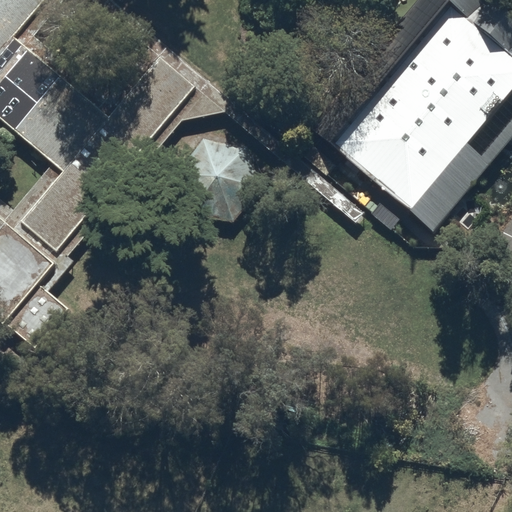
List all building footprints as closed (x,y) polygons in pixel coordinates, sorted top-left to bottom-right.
[(167,71),(117,130),(19,48),(59,0),(0,0),(0,1),(0,125),(69,184),(27,233),(63,263),(202,100),(167,71)] [(511,146),(511,126),(507,122),(511,115),(511,57),(453,9),(333,155),(420,227),(459,180),(474,193),(511,146)] [(247,148),(205,140),(179,170),(195,216),(234,221),(264,191),(247,148)] [(60,278),(0,228),(0,310),(19,327),(60,278)] [(41,359),(73,321),(46,298),(13,337),(41,359)]
